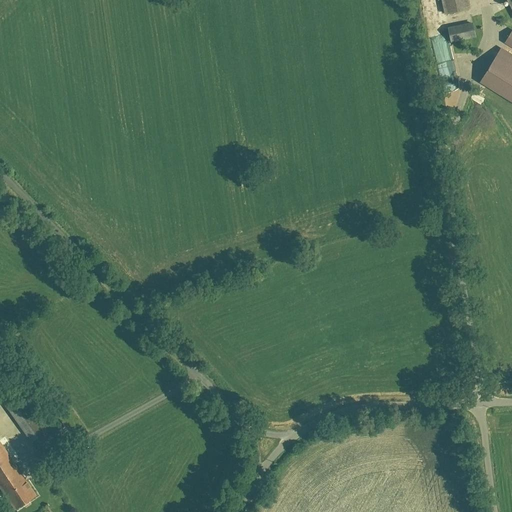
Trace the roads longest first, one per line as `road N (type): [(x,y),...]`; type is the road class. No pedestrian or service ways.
road 1 (residential): [(268,446),(0,177)]
road 2 (unknown): [(475,42),(441,122),(436,161),(478,404)]
road 3 (unclassified): [(268,446),(353,408),(478,404)]
